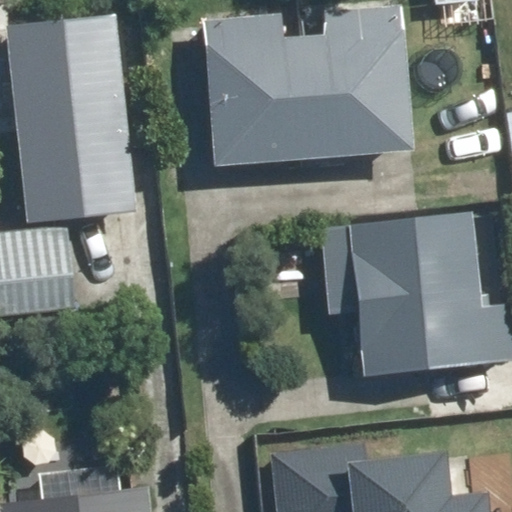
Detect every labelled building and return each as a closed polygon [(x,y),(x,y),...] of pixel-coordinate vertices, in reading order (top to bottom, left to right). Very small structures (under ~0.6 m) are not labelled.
[(405,152),(395,7),(317,12),(319,34),(277,37),(276,13),(197,19),(206,166),(405,152)] [(132,210),(109,12),(0,24),(0,48),(21,223),(132,210)] [(511,113),(502,115),(511,192),(511,113)] [(472,306),(463,213),(315,228),(324,314),(348,311),(355,376),(511,360),(505,303),(472,306)] [(0,314),(67,308),(59,226),(0,232),(0,314)] [(481,511),(479,481),(440,484),(437,447),(364,453),(362,435),(267,444),(273,511),(481,511)] [(144,511),(141,486),(0,502),(0,511),(144,511)]
